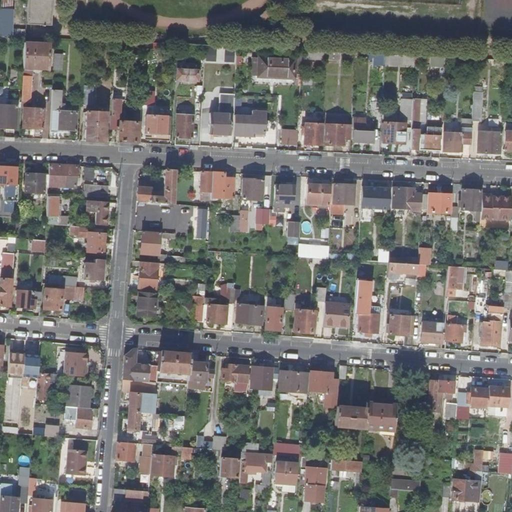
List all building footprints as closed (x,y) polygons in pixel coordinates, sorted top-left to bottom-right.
[(28,0),(28,25),(53,26),(54,0),(28,0)] [(248,0),(245,6),(252,9),(256,0),(248,0)] [(275,13),(271,8),(261,16),(266,21),(275,13)] [(0,9),(0,36),(10,37),(11,10),(0,9)] [(49,44),(23,43),(22,69),(48,70),(48,57),(51,57),(51,50),(49,50),(49,44)] [(233,63),(234,53),(222,52),(222,50),(205,49),(204,60),(233,63)] [(328,52),(328,51),(305,50),(305,58),(327,59),(328,52)] [(62,54),(53,54),(52,71),(61,71),(62,54)] [(414,64),(415,56),(402,55),(401,63),(414,64)] [(258,76),(259,57),(251,57),(250,76),(258,76)] [(294,59),(259,57),(258,76),(293,77),(294,59)] [(178,58),(174,58),(173,69),(177,69),(176,80),(198,81),(198,70),(186,70),(186,63),(178,62),(178,58)] [(20,100),(20,108),(23,108),(22,129),(42,130),(43,109),(26,108),(26,101),(30,102),(31,78),(33,78),(33,71),(22,71),(20,100)] [(51,90),(49,131),(64,132),(65,130),(76,131),(76,112),(60,111),(61,91),(51,90)] [(471,118),(471,120),(480,120),(482,91),(473,90),(471,118)] [(409,149),(418,149),(419,134),(419,129),(414,128),(414,122),(419,122),(420,98),(413,97),(412,106),(411,118),(409,149)] [(112,98),(111,116),(120,116),(121,99),(112,98)] [(16,114),(20,114),(20,108),(20,100),(12,100),(11,107),(0,105),(0,127),(15,128),(16,114)] [(134,113),(141,114),(141,103),(142,100),(132,100),(132,109),(134,109),(134,113)] [(404,118),(411,118),(412,106),(404,106),(404,118)] [(193,108),(176,107),(175,138),(191,139),(193,108)] [(94,142),(95,112),(86,111),(84,142),(94,142)] [(94,142),(104,143),(105,112),(95,112),(94,142)] [(208,134),(230,135),(230,114),(209,113),(208,134)] [(151,140),(169,141),(171,116),(146,114),(144,138),(150,138),(151,140)] [(461,142),(470,143),(471,120),(471,118),(464,117),(463,132),(444,131),(442,150),(460,151),(461,142)] [(248,119),(233,118),(232,138),(246,139),(248,119)] [(353,141),(373,142),(374,130),(363,129),(363,121),(354,120),(353,141)] [(382,141),(403,142),(405,123),(384,121),(382,141)] [(119,123),(118,143),(138,144),(139,123),(119,123)] [(303,144),(322,145),(323,124),(304,123),(304,127),(301,127),(301,134),(304,134),(303,144)] [(343,139),(350,139),(350,125),(325,124),(324,145),(343,146),(343,139)] [(477,151),(500,153),(502,128),(491,127),(491,131),(478,130),(477,151)] [(295,146),(296,130),(279,129),(279,145),(295,146)] [(419,134),(418,149),(432,149),(433,134),(419,134)] [(78,166),(50,165),(49,175),(48,186),(75,188),(76,178),(81,178),(82,171),(78,170),(78,166)] [(0,185),(5,186),(4,201),(17,203),(18,186),(16,186),(16,168),(0,166),(0,185)] [(83,166),(82,180),(91,181),(92,167),(83,166)] [(139,181),(137,201),(175,205),(177,171),(165,170),(163,197),(152,197),(152,182),(139,181)] [(201,202),(211,203),(212,193),(213,173),(201,172),(200,192),(201,192),(201,202)] [(225,178),(225,173),(213,173),(212,193),(223,193),(223,198),(233,199),(234,193),(236,193),(236,187),(234,186),(234,179),(225,178)] [(48,186),(49,175),(26,174),(25,192),(44,194),(44,189),(48,186)] [(263,180),(242,180),(241,199),(259,200),(260,190),(262,190),(263,180)] [(294,185),(275,184),(274,211),(277,211),(278,205),(293,205),(294,185)] [(75,197),(107,199),(108,186),(84,185),(83,193),(75,192),(75,197)] [(330,206),(331,203),(332,186),(308,185),(307,205),(330,206)] [(330,206),(330,211),(343,212),(344,204),(354,205),(354,186),(335,185),(334,203),(331,203),(330,206)] [(421,212),(422,195),(414,195),(414,188),(392,187),(390,208),(397,209),(397,205),(410,206),(410,211),(421,212)] [(368,206),(361,205),(360,215),(368,215),(368,209),(388,210),(390,189),(369,188),(368,206)] [(478,211),(480,211),(481,191),(462,190),(462,201),(459,201),(459,207),(461,207),(461,210),(478,211)] [(450,195),(429,194),(428,213),(449,214),(450,195)] [(48,197),(46,224),(56,225),(59,198),(48,197)] [(106,225),(108,203),(89,201),(88,212),(96,213),(95,224),(106,225)] [(195,209),(194,238),(205,238),(205,209),(195,209)] [(261,225),(268,225),(269,210),(262,210),(261,225)] [(66,224),(67,216),(57,216),(57,223),(66,224)] [(289,229),(299,229),(300,216),(290,216),(289,229)] [(459,217),(451,216),(450,231),(457,232),(459,217)] [(88,232),(88,227),(80,227),(79,236),(87,236),(86,252),(103,253),(104,234),(88,232)] [(320,227),(319,238),(327,238),(328,228),(320,227)] [(158,264),(166,264),(166,263),(166,256),(166,255),(158,254),(159,233),(142,232),(140,255),(157,257),(157,264),(158,264)] [(1,238),(0,245),(0,246),(7,247),(6,256),(14,256),(15,239),(1,238)] [(312,257),(327,258),(328,247),(298,245),(297,257),(312,257)] [(206,250),(205,262),(214,263),(214,251),(206,250)] [(0,292),(0,305),(11,306),(14,256),(6,256),(5,275),(7,275),(6,279),(1,278),(0,292)] [(311,266),(326,267),(327,258),(312,257),(311,266)] [(102,260),(94,260),(94,263),(85,263),(84,279),(101,280),(102,260)] [(157,264),(141,262),(139,288),(156,289),(158,264),(157,264)] [(416,275),(417,264),(394,263),(386,262),(386,264),(386,271),(385,278),(395,279),(395,278),(396,278),(396,272),(416,275)] [(424,277),(425,265),(417,264),(416,275),(416,276),(424,277)] [(456,267),(447,266),(445,296),(454,297),(456,267)] [(511,308),(511,271),(503,271),(502,308),(511,308)] [(48,276),(48,285),(66,286),(76,287),(77,278),(48,276)] [(196,283),(195,294),(203,294),(203,284),(196,283)] [(85,301),(86,288),(76,287),(66,286),(65,299),(85,301)] [(63,289),(46,287),(44,310),(61,311),(63,289)] [(321,300),(320,327),(346,327),(347,302),(324,301),(324,287),(314,287),(314,300),(321,300)] [(228,304),(233,305),(233,300),(234,293),(234,290),(234,289),(227,289),(226,302),(228,304)] [(37,300),(41,300),(41,293),(18,292),(17,311),(32,312),(33,309),(36,310),(37,300)] [(160,294),(139,292),(138,315),(161,317),(161,308),(155,308),(155,301),(159,301),(160,294)] [(474,301),(473,315),(482,316),(484,300),(478,300),(478,294),(475,294),(474,301)] [(354,295),(353,314),(358,314),(357,332),(377,333),(378,314),(367,313),(368,300),(364,300),(365,296),(354,295)] [(195,323),(203,323),(205,297),(190,296),(189,305),(196,305),(195,323)] [(285,310),(293,311),(294,310),(294,305),(294,298),(286,297),(285,310)] [(235,323),(262,325),(263,308),(236,305),(235,323)] [(208,306),(207,323),(227,324),(228,307),(208,306)] [(281,308),(274,308),(266,307),(265,330),(279,331),(281,308)] [(480,346),(500,347),(502,308),(488,307),(487,324),(483,324),(483,326),(482,326),(480,346)] [(298,310),(297,332),(312,333),(314,311),(298,310)] [(403,346),(411,347),(413,318),(386,315),(385,334),(404,336),(403,346)] [(447,316),(446,342),(460,343),(461,332),(465,332),(465,326),(450,325),(451,317),(447,316)] [(421,342),(442,344),(443,324),(435,323),(435,321),(431,321),(431,323),(422,322),(421,342)] [(124,357),(122,379),(140,381),(150,382),(150,379),(143,378),(143,373),(136,372),(136,377),(133,377),(136,349),(132,349),(124,357)] [(61,351),(60,375),(84,376),(85,352),(61,351)] [(190,354),(158,351),(156,371),(188,374),(189,362),(190,354)] [(22,378),(22,381),(32,381),(31,389),(36,390),(36,387),(37,375),(39,357),(32,356),(32,353),(24,352),(24,356),(22,378)] [(22,378),(24,356),(9,354),(7,377),(22,378)] [(189,362),(188,374),(187,380),(204,381),(204,377),(214,378),(214,371),(205,370),(205,363),(189,362)] [(248,373),(248,366),(228,364),(228,369),(222,369),(221,381),(244,383),(244,386),(247,387),(247,379),(248,373)] [(346,366),(339,365),(338,379),(345,380),(346,366)] [(251,374),(248,373),(247,379),(250,380),(249,388),(270,390),(272,368),(251,366),(251,374)] [(306,393),(308,374),(280,371),(278,391),(306,393)] [(335,406),(338,379),(328,378),(329,373),(310,371),(308,389),(316,390),(315,395),(318,405),(323,405),(323,407),(335,408),(335,406)] [(36,390),(34,406),(47,407),(47,403),(38,401),(41,375),(37,375),(36,387),(36,390)] [(57,380),(58,376),(41,375),(38,401),(47,403),(49,380),(57,380)] [(140,381),(122,379),(121,393),(129,393),(127,412),(137,413),(140,381)] [(150,382),(140,381),(137,413),(146,414),(146,409),(152,410),(154,382),(150,382)] [(453,383),(428,381),(425,410),(440,412),(441,392),(444,392),(443,398),(451,399),(453,383)] [(487,389),(486,406),(507,408),(508,388),(487,386),(487,389)] [(65,409),(69,409),(87,410),(89,389),(67,387),(65,409)] [(468,407),(486,408),(486,406),(487,389),(470,387),(468,407)] [(366,402),(366,408),(364,429),(394,431),(396,405),(366,402)] [(454,420),(456,404),(446,403),(444,420),(454,420)] [(366,408),(335,406),(335,408),(334,426),(364,429),(366,408)] [(90,432),(92,411),(87,410),(69,409),(69,415),(75,415),(74,430),(90,432)] [(137,413),(127,412),(126,430),(136,431),(137,417),(137,413)] [(172,429),(183,429),(183,416),(172,417),(172,429)] [(433,419),(424,418),(423,431),(432,431),(433,419)] [(42,436),(56,436),(56,425),(42,425),(42,436)] [(127,435),(127,443),(135,444),(142,444),(143,437),(127,435)] [(225,438),(212,437),(211,450),(221,451),(224,451),(225,438)] [(127,443),(117,442),(115,460),(131,461),(131,456),(134,457),(135,444),(127,443)] [(152,445),(144,444),(143,457),(151,458),(151,456),(152,445)] [(221,451),(211,450),(210,462),(220,463),(219,473),(216,473),(216,476),(237,478),(238,460),(221,459),(221,451)] [(83,469),(84,469),(86,453),(67,451),(65,476),(82,478),(83,469)] [(464,464),(464,470),(481,472),(482,452),(475,451),(474,464),(464,464)] [(257,454),(241,452),(240,461),(245,461),(244,474),(252,475),(252,472),(264,473),(265,463),(270,463),(271,455),(257,454)] [(177,458),(151,456),(151,458),(150,466),(150,476),(171,478),(173,462),(176,463),(177,458)] [(151,458),(143,457),(142,457),(141,465),(150,466),(151,458)] [(331,460),(330,470),(356,472),(355,482),(359,482),(361,462),(331,460)] [(295,464),(275,462),(274,476),(283,477),(283,484),(293,485),(295,464)] [(16,511),(17,503),(26,504),(26,499),(27,495),(28,479),(29,467),(19,467),(16,497),(13,497),(13,494),(10,494),(10,485),(0,483),(0,511),(16,511)] [(324,487),(325,469),(305,467),(303,485),(305,486),(303,501),(321,502),(323,487),(324,487)] [(420,467),(420,474),(439,475),(440,468),(420,467)] [(389,489),(418,490),(418,480),(389,479),(389,489)] [(451,500),(478,502),(480,482),(453,480),(451,500)] [(140,491),(113,489),(112,499),(139,501),(140,491)] [(249,499),(250,489),(240,489),(239,499),(249,499)] [(148,492),(140,491),(139,501),(147,502),(148,492)] [(56,511),(57,500),(46,500),(47,496),(41,495),(41,499),(33,498),(33,499),(32,506),(29,506),(28,511),(56,511)]
